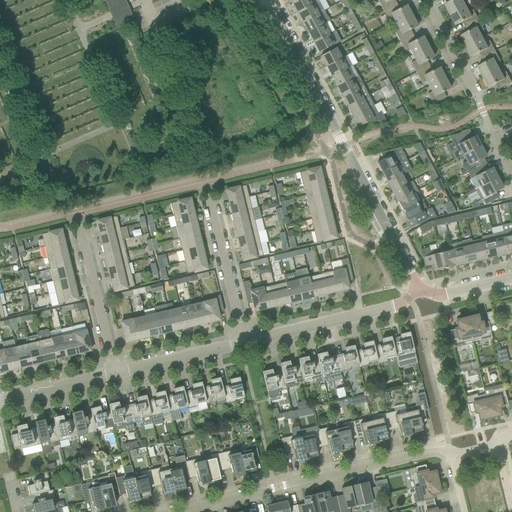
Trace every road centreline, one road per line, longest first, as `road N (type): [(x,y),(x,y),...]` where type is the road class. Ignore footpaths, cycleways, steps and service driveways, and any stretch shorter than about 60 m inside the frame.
road 1 (residential): [(418,288),(266,0)]
road 2 (residential): [(116,373),(76,213),(207,182)]
road 3 (residential): [(174,511),(432,452),(452,456)]
road 4 (residential): [(511,168),(424,0)]
road 5 (residential): [(418,288),(397,306),(243,342)]
road 6 (residential): [(243,342),(207,182)]
road 7 (residential): [(243,342),(116,373)]
